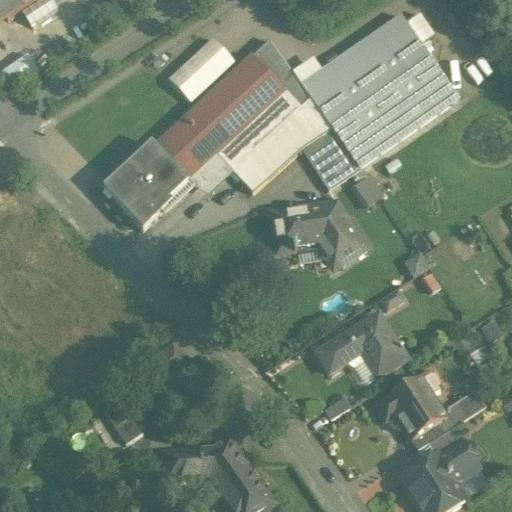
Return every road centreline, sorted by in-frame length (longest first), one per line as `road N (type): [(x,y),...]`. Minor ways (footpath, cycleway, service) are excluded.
road 1 (residential): [(348,511),(271,410),(3,123)]
road 2 (residential): [(3,123),(192,0)]
